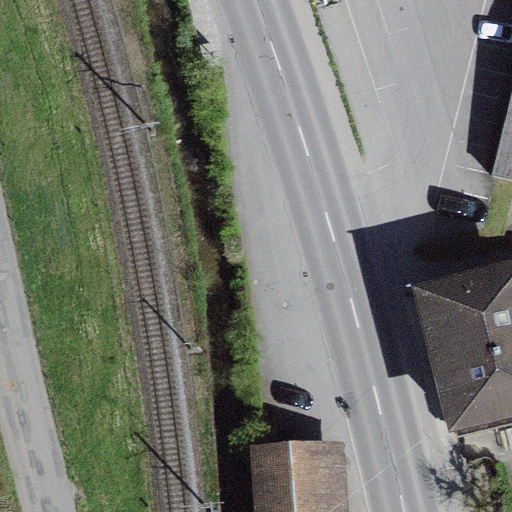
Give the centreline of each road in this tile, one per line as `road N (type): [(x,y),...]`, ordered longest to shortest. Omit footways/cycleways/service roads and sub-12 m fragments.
road 1 (primary): [(256,0),(401,511)]
road 2 (unclassified): [(0,322),(47,511)]
